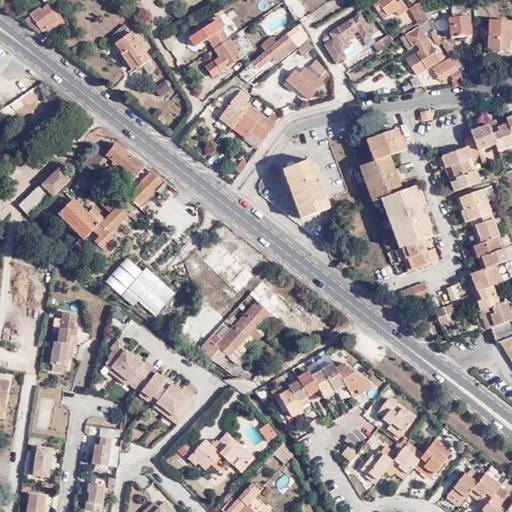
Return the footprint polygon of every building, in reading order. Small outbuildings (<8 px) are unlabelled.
[(367,0),(371,4),(383,20),(388,16),(389,17),(395,11),(399,16),(408,10),(401,0),(367,0)] [(409,9),(420,26),(424,23),(428,20),(418,2),(409,9)] [(269,37),(297,19),(286,3),(258,21),(269,37)] [(56,17),(54,14),(48,5),(42,10),(40,8),(29,15),(35,23),(42,32),(47,28),(48,30),(53,27),(52,25),(62,17),(60,14),(56,17)] [(353,34),(358,31),(364,40),(373,34),(359,14),(330,33),(333,39),(324,45),(336,63),(346,57),(341,50),(349,46),(345,40),(350,36),(352,39),(355,37),(353,34)] [(35,23),(29,15),(24,19),(30,27),(35,23)] [(208,40),(214,49),(229,39),(221,28),(218,24),(222,21),(218,15),(204,25),(205,27),(188,39),(195,49),(208,40)] [(448,18),(450,38),(472,36),(470,16),(448,18)] [(429,20),(424,23),(428,31),(433,27),(429,20)] [(487,49),(509,50),(511,21),(489,20),(487,49)] [(299,24),(298,24),(252,62),(247,66),(251,69),(255,66),(259,69),(271,59),(276,64),(308,38),(306,35),(299,24)] [(419,51),(406,59),(416,76),(444,59),(437,48),(434,49),(420,26),(399,37),(407,50),(416,45),(419,51)] [(441,40),(434,30),(430,32),(436,43),(441,40)] [(127,50),(138,66),(139,68),(151,60),(130,32),(115,43),(122,53),(127,50)] [(242,57),(230,38),(229,39),(214,49),(219,57),(205,66),(212,77),(242,57)] [(265,51),(275,42),(270,38),(261,45),(265,51)] [(313,47),(308,41),(298,50),(303,57),(313,47)] [(132,70),(138,66),(127,50),(122,53),(120,54),(132,70)] [(461,74),(451,58),(432,69),(437,78),(440,77),(442,80),(450,75),(452,79),(461,74)] [(327,70),(315,60),(306,70),(304,68),(298,74),(294,71),(286,80),(283,85),(291,92),(294,87),(309,100),(323,83),(330,75),(326,71),(327,70)] [(451,81),(453,87),(468,85),(463,78),(451,81)] [(46,88),(42,81),(22,95),(11,104),(17,112),(15,113),(18,119),(20,117),(28,127),(39,118),(34,111),(42,106),(35,96),(46,88)] [(164,81),(154,88),(160,98),(171,89),(164,81)] [(219,119),(232,129),(250,104),(245,101),(249,96),(243,91),(239,92),(219,119)] [(181,100),(173,103),(178,114),(186,111),(181,100)] [(232,129),(245,139),(263,115),(250,104),(232,129)] [(52,125),(63,115),(58,110),(44,122),(48,127),(51,124),(52,125)] [(245,139),(258,148),(279,119),(271,113),(268,118),(263,115),(245,139)] [(432,120),(431,113),(421,114),(422,123),(430,122),(430,121),(432,120)] [(483,121),(469,126),(471,132),(485,126),(483,121)] [(496,122),(488,124),(488,125),(495,144),(498,152),(511,147),(511,133),(508,123),(500,125),(501,128),(498,129),(497,126),(496,122)] [(495,144),(488,125),(485,126),(471,132),(472,137),(478,151),(481,150),(495,144)] [(400,137),(398,130),(373,139),(374,143),(367,145),(371,155),(374,153),(378,162),(389,158),(407,151),(404,143),(406,143),(404,137),(400,137)] [(478,151),(472,137),(465,139),(468,148),(441,157),(446,169),(447,169),(469,161),(472,160),(480,157),(478,151)] [(136,177),(145,166),(116,143),(106,154),(105,155),(113,161),(100,177),(104,180),(111,172),(128,186),(136,177)] [(9,149),(4,144),(0,146),(0,149),(4,153),(9,149)] [(105,155),(106,154),(97,147),(84,164),(93,170),(88,175),(94,179),(97,174),(100,177),(113,161),(105,155)] [(446,169),(441,157),(440,158),(437,159),(442,171),(445,170),(446,169)] [(370,183),(366,185),(369,194),(373,192),(377,202),(380,201),(386,199),(402,192),(399,183),(403,181),(399,170),(395,172),(389,158),(378,162),(374,163),(364,167),(370,183)] [(235,169),(240,174),(247,164),(242,160),(235,169)] [(317,172),(312,160),(285,171),(303,219),(332,208),(318,172),(317,172)] [(451,180),(474,172),(469,161),(447,169),(451,180)] [(141,182),(152,171),(145,166),(136,177),(141,182)] [(364,167),(360,169),(366,185),(370,183),(364,167)] [(41,184),(53,196),(70,179),(59,168),(41,184)] [(164,181),(152,171),(141,182),(129,194),(126,197),(139,206),(155,191),(164,181)] [(454,193),(481,183),(476,171),(474,172),(451,180),(450,181),(454,193)] [(169,186),(164,181),(155,191),(161,196),(169,186)] [(29,218),(53,196),(41,184),(18,207),(29,218)] [(126,197),(129,194),(116,184),(114,187),(126,197)] [(385,214),(388,221),(391,221),(394,228),(397,227),(405,247),(422,241),(427,239),(434,237),(426,216),(421,217),(419,211),(424,209),(416,188),(402,192),(386,199),(391,212),(385,214)] [(110,214),(122,201),(111,191),(99,203),(110,214)] [(463,211),(486,203),(481,191),(459,199),(463,211)] [(122,201),(131,209),(134,206),(126,198),(122,201)] [(59,213),(85,239),(94,229),(104,220),(93,208),(88,213),(74,199),(59,213)] [(380,201),(385,214),(391,212),(386,199),(380,201)] [(104,220),(94,229),(100,236),(96,241),(108,253),(120,241),(110,232),(129,214),(136,220),(139,217),(131,209),(122,201),(110,214),(108,215),(104,220)] [(473,227),(493,220),(486,203),(463,211),(461,212),(465,223),(470,222),(472,228),(473,227)] [(0,221),(2,223),(10,212),(0,204),(0,221)] [(500,237),(493,220),(473,227),(476,235),(478,234),(482,244),(498,238),(500,237)] [(388,221),(398,250),(402,248),(405,247),(397,227),(394,228),(391,221),(388,221)] [(179,245),(161,229),(141,252),(159,268),(179,245)] [(479,245),(476,235),(469,237),(473,247),(474,247),(479,245)] [(502,250),(498,238),(482,244),(479,245),(474,247),(478,258),(480,258),(502,250)] [(427,239),(422,241),(426,253),(431,251),(427,239)] [(407,260),(408,260),(426,253),(422,241),(405,247),(402,248),(407,260)] [(204,259),(228,283),(237,291),(254,273),(229,250),(228,250),(219,242),(204,259)] [(232,246),(229,250),(254,273),(257,270),(232,246)] [(394,251),(398,264),(405,261),(407,260),(402,248),(398,250),(394,251)] [(505,249),(502,250),(480,258),(484,270),(495,266),(498,265),(509,261),(505,249)] [(408,260),(412,272),(438,262),(434,250),(431,251),(426,253),(408,260)] [(136,277),(142,270),(127,257),(120,264),(136,277)] [(134,297),(154,275),(145,266),(142,270),(136,277),(120,264),(107,279),(121,292),(124,289),(134,297)] [(484,270),(477,273),(483,290),(493,286),(503,283),(500,272),(497,272),(495,266),(484,270)] [(477,273),(471,275),(477,292),(483,290),(477,273)] [(173,292),(154,275),(134,297),(137,300),(154,314),(173,292)] [(214,332),(200,347),(210,357),(219,348),(225,353),(228,357),(230,356),(247,337),(270,313),(279,320),(291,307),(269,287),(261,281),(250,293),(257,300),(231,328),(222,338),(217,335),(214,332)] [(223,289),(231,297),(237,291),(228,283),(223,289)] [(423,299),(430,297),(430,296),(425,283),(418,286),(423,299)] [(414,303),(423,299),(418,286),(409,289),(414,303)] [(455,286),(447,289),(451,302),(460,299),(455,286)] [(474,293),(481,311),(495,305),(492,298),(497,296),(493,286),(483,290),(477,292),(474,293)] [(121,292),(131,301),(134,297),(124,289),(121,292)] [(401,292),(405,303),(406,306),(414,303),(409,289),(401,292)] [(485,318),(489,328),(490,328),(511,320),(511,317),(506,301),(500,304),(495,305),(481,311),(478,312),(481,319),(483,318),(485,318)] [(198,302),(172,331),(196,349),(226,316),(211,303),(206,309),(198,302)] [(445,309),(450,323),(458,320),(452,305),(445,308),(445,309)] [(436,312),(442,326),(450,323),(445,309),(436,312)] [(75,345),(76,345),(78,332),(76,332),(77,326),(78,316),(65,313),(63,320),(57,319),(53,341),(55,341),(75,345)] [(450,323),(451,327),(463,322),(462,318),(458,320),(450,323)] [(511,320),(490,328),(496,344),(499,343),(511,362),(511,320)] [(222,338),(231,328),(226,324),(217,335),(222,338)] [(321,337),(317,331),(306,338),(302,333),(298,335),(307,346),(321,337)] [(254,344),(247,337),(230,356),(235,361),(249,345),(252,348),(254,344)] [(51,341),(46,340),(43,354),(49,355),(51,341)] [(113,367),(122,374),(131,382),(130,384),(141,393),(142,391),(152,398),(150,400),(156,405),(157,403),(174,416),(171,420),(177,425),(187,413),(184,411),(187,409),(189,410),(194,404),(190,401),(195,395),(184,387),(182,390),(180,392),(175,388),(171,385),(173,383),(167,379),(165,381),(160,376),(156,373),(158,371),(146,361),(144,364),(141,361),(135,357),(131,353),(124,348),(126,345),(119,340),(112,350),(114,351),(109,357),(111,359),(108,363),(113,367)] [(73,353),(75,345),(55,341),(51,364),(53,365),(65,367),(68,367),(70,358),(71,353),(73,353)] [(219,348),(210,357),(217,362),(225,353),(219,348)] [(334,367),(331,362),(323,366),(317,354),(313,357),(321,369),(331,387),(333,390),(340,387),(344,384),(334,367)] [(342,363),(334,367),(344,384),(347,388),(352,397),(365,389),(363,387),(368,384),(354,372),(351,373),(348,370),(350,369),(342,363)] [(307,370),(303,364),(298,367),(302,373),(307,370)] [(119,378),(122,374),(113,367),(110,371),(119,378)] [(321,393),(331,387),(321,369),(313,373),(310,369),(307,370),(318,389),(320,392),(321,393)] [(302,373),(296,377),(298,379),(307,394),(318,389),(307,370),(302,373)] [(131,382),(122,374),(119,378),(128,385),(130,384),(131,382)] [(280,374),(273,378),(279,387),(285,383),(280,374)] [(298,404),(310,398),(307,394),(298,379),(287,385),(289,388),(298,404)] [(0,407),(6,409),(10,385),(0,382),(0,407)] [(285,383),(279,387),(270,391),(287,419),(291,416),(278,394),(289,388),(287,385),(285,383)] [(323,396),(333,390),(331,387),(321,393),(323,396)] [(291,416),(301,410),(298,404),(289,388),(278,394),(291,416)] [(307,394),(310,398),(320,392),(318,389),(307,394)] [(142,391),(141,393),(140,395),(149,402),(150,400),(152,398),(142,391)] [(380,419),(387,424),(388,422),(391,424),(400,431),(410,417),(385,398),(374,411),(381,416),(380,419)] [(157,403),(156,405),(155,407),(171,420),(174,416),(157,403)] [(313,418),(319,415),(313,406),(308,410),(313,418)] [(253,426),(257,431),(264,425),(257,417),(243,428),(246,432),(253,426)] [(390,426),(387,424),(384,427),(395,436),(400,431),(391,424),(390,426)] [(263,439),(272,432),(266,425),(257,431),(263,439)] [(263,439),(267,443),(276,437),(272,432),(263,439)] [(223,448),(232,440),(224,433),(217,442),(223,448)] [(108,465),(110,445),(111,439),(97,437),(93,464),(107,466),(108,465)] [(424,451),(421,455),(416,461),(411,467),(418,472),(419,471),(422,467),(431,475),(450,452),(433,439),(428,445),(424,451)] [(252,459),(232,440),(223,448),(217,442),(215,441),(210,446),(203,440),(185,459),(193,466),(197,462),(204,469),(208,464),(213,460),(216,463),(221,457),(239,473),(252,459)] [(421,455),(405,442),(401,447),(400,448),(416,461),(421,455)] [(282,465),(294,457),(285,444),(274,452),(282,465)] [(118,447),(110,445),(108,465),(115,466),(118,447)] [(354,450),(347,445),(340,453),(347,459),(354,450)] [(382,470),(394,455),(382,445),(377,451),(380,453),(375,459),(370,455),(369,457),(368,455),(360,465),(366,470),(364,473),(374,481),(382,470)] [(33,474),(48,477),(52,450),(38,447),(33,474)] [(416,461),(400,448),(394,455),(382,470),(388,475),(392,471),(395,466),(405,474),(411,467),(416,461)] [(380,453),(377,451),(375,450),(370,455),(375,459),(380,453)] [(222,469),(216,463),(213,460),(208,464),(218,474),(222,469)] [(401,479),(405,474),(395,466),(392,471),(401,479)] [(419,471),(429,478),(431,475),(422,467),(419,471)] [(470,490),(480,477),(469,469),(464,474),(462,473),(447,493),(460,503),(467,494),(470,490)] [(498,487),(483,473),(480,477),(470,490),(479,496),(476,500),(471,506),(478,511),(480,509),(492,494),(496,490),(498,487)] [(114,492),(116,478),(109,476),(107,491),(114,492)] [(86,510),(96,511),(100,511),(105,486),(90,483),(87,495),(89,496),(88,502),(87,502),(86,510)] [(226,511),(256,511),(249,505),(261,491),(253,483),(226,511)] [(499,486),(498,487),(496,490),(505,497),(509,492),(499,486)] [(479,496),(470,490),(467,494),(476,500),(479,496)] [(505,497),(496,490),(492,494),(501,501),(505,497)] [(445,496),(458,506),(460,503),(447,493),(445,496)] [(41,511),(45,497),(29,494),(26,511),(41,511)] [(504,511),(511,502),(511,501),(505,497),(501,501),(492,494),(480,509),(483,511),(504,511)] [(171,511),(173,511),(164,501),(159,506),(154,502),(143,511),(171,511)]
